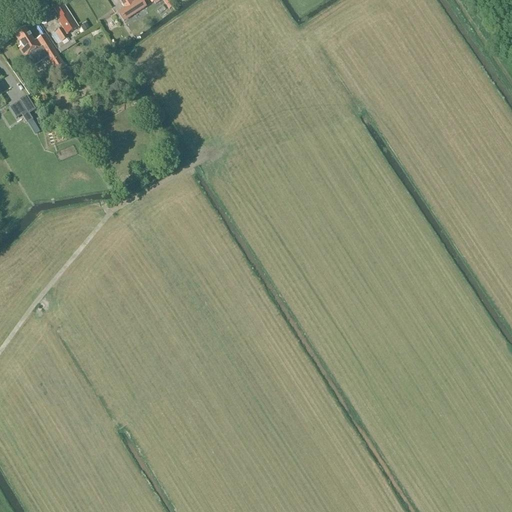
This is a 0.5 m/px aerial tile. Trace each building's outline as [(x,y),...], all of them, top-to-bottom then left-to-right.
[(123,22),(138,12),(147,6),(142,0),(138,0),(133,4),(130,0),(113,0),(114,0),(113,0),(118,0),(125,9),(118,14),(123,22)] [(165,0),(164,0),(162,1),(169,10),(172,8),(165,0)] [(69,34),(78,28),(63,5),(54,10),(69,34)] [(44,36),(34,43),(25,29),(14,36),(23,50),(21,51),(20,51),(25,59),(31,69),(47,59),(57,74),(65,69),(44,36)] [(62,43),(67,39),(61,29),(55,33),(62,43)] [(61,53),(76,44),(74,40),(58,49),(61,53)] [(27,97),(20,102),(29,116),(36,112),(27,97)] [(14,107),(10,109),(17,120),(21,117),(14,107)]
